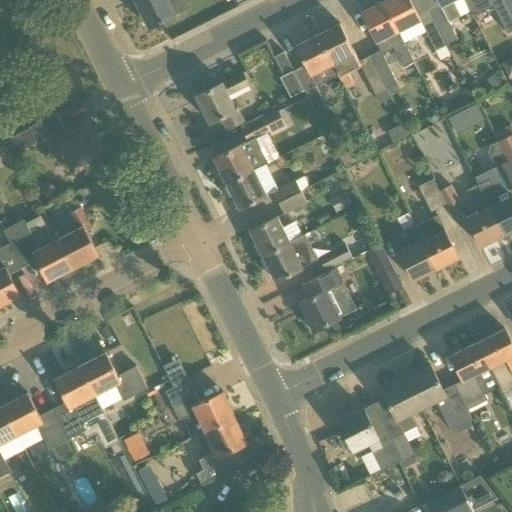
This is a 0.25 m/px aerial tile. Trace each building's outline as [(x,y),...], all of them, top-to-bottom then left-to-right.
[(134,0),(149,28),(176,14),(169,1),(171,0),(134,0)] [(448,45),(430,9),(419,14),(411,0),(387,0),(385,1),(399,30),(420,19),(441,60),(450,55),(446,46),(448,45)] [(465,0),(470,10),(471,10),(466,0),(438,0),(440,4),(430,9),(448,45),(458,40),(449,21),(460,15),(453,1),(455,0),(465,0)] [(496,4),(493,0),(466,0),(471,10),(474,15),(494,5),(496,4)] [(507,33),(511,30),(511,11),(506,0),(493,0),(496,4),(494,5),(507,33)] [(398,30),(399,30),(385,1),(362,13),(376,41),(381,50),(370,55),(387,88),(397,83),(382,54),(394,47),(404,67),(414,61),(398,30)] [(359,61),(355,52),(341,23),(319,34),(339,75),(346,88),(355,84),(349,72),(362,66),(379,100),(390,95),(387,88),(370,55),(359,61)] [(317,86),(339,75),(319,34),(296,46),(306,65),(295,71),(304,90),(305,90),(315,110),(326,105),(317,86)] [(294,71),(293,70),(284,52),(275,57),(284,75),(281,77),(291,97),(304,90),(295,71),(294,71)] [(511,56),(502,62),(511,81),(511,79),(511,56)] [(251,90),(249,86),(242,73),(196,96),(210,123),(222,117),(228,129),(245,120),(234,98),(251,90)] [(494,73),(486,80),(495,91),(504,83),(494,73)] [(227,183),(265,163),(265,164),(269,162),(257,138),(270,131),(272,135),(287,128),(280,113),(277,114),(242,130),(248,141),(214,158),(227,183)] [(87,117),(65,128),(53,134),(73,174),(107,157),(87,117)] [(394,142),(409,135),(403,123),(388,131),(394,142)] [(511,164),(511,163),(511,125),(495,134),(508,160),(509,160),(511,164)] [(29,128),(8,139),(13,150),(14,150),(16,153),(36,142),(29,128)] [(358,160),(350,143),(336,150),(345,167),(358,160)] [(511,189),(511,165),(511,164),(509,160),(508,160),(495,166),(507,192),(511,189)] [(239,209),(273,192),(273,191),(278,188),(265,164),(265,163),(227,183),(239,209)] [(440,191),(439,191),(427,167),(423,169),(428,181),(418,186),(431,211),(446,204),(446,203),(440,191)] [(301,177),(295,180),(278,188),(273,191),(273,192),(279,203),(302,191),(301,190),(306,187),(309,186),(304,175),(301,177)] [(511,230),(511,195),(509,197),(500,202),(488,179),(479,184),(504,234),(511,230)] [(59,188),(44,181),(38,193),(54,200),(59,188)] [(481,246),(504,234),(479,184),(468,189),(479,211),(467,217),(481,246)] [(449,209),(461,203),(452,185),(440,191),(446,203),(446,204),(449,209)] [(302,191),(279,203),(285,215),(308,203),(302,191)] [(346,191),(336,196),(342,208),(352,203),(346,191)] [(58,238),(74,268),(99,254),(87,231),(92,228),(78,200),(65,206),(68,213),(70,212),(78,227),(58,238)] [(415,226),(408,213),(398,218),(412,245),(399,252),(413,280),(436,269),(415,226)] [(415,226),(436,269),(459,257),(437,215),(415,226)] [(296,221),(282,227),(277,217),(250,230),(263,256),(303,236),(296,221)] [(58,238),(38,249),(30,233),(23,220),(4,229),(11,243),(12,243),(23,265),(36,258),(48,281),(74,268),(58,238)] [(315,276),(353,258),(346,245),(318,258),(306,234),(303,236),(263,256),(275,281),(309,264),(315,276)] [(9,272),(23,265),(12,243),(11,243),(3,247),(0,248),(0,305),(21,295),(9,272)] [(402,287),(391,263),(390,263),(378,269),(390,293),(402,287)] [(356,310),(348,293),(336,267),(320,275),(327,289),(300,302),(314,330),(340,317),(356,310)] [(478,342),(490,367),(506,359),(511,370),(511,342),(505,328),(478,342)] [(475,375),(490,367),(478,342),(451,355),(463,380),(454,385),(465,408),(471,419),(472,419),(467,410),(488,399),(475,375)] [(95,394),(114,384),(124,400),(148,388),(137,366),(118,375),(106,352),(81,365),(95,394)] [(102,410),(95,394),(81,365),(55,379),(67,402),(62,404),(53,409),(69,439),(85,429),(81,422),(102,410)] [(465,408),(454,385),(444,390),(431,365),(406,378),(422,408),(436,401),(451,430),(452,429),(460,425),(470,420),(471,419),(465,408)] [(375,403),(403,459),(404,460),(414,455),(415,454),(404,432),(417,425),(411,414),(422,408),(406,378),(382,390),(386,398),(375,403)] [(205,431),(235,417),(223,391),(200,402),(189,380),(166,391),(179,419),(183,417),(192,437),(205,431)] [(65,433),(53,409),(40,415),(28,393),(3,406),(17,434),(24,449),(44,439),(49,449),(69,439),(65,433)] [(382,470),(400,461),(399,460),(403,459),(375,403),(364,409),(364,408),(339,421),(354,450),(368,443),(372,450),(382,470)] [(0,448),(0,443),(17,434),(3,406),(0,407),(0,476),(10,471),(11,470),(0,448)] [(224,455),(247,444),(235,417),(205,431),(215,451),(198,458),(203,469),(225,459),(224,455)] [(473,426),(470,420),(460,425),(463,431),(473,426)] [(137,443),(139,442),(135,434),(133,435),(124,439),(128,448),(137,443)] [(167,500),(156,477),(143,484),(148,492),(155,506),(167,500)] [(462,486),(425,504),(428,511),(470,511),(474,510),(462,486)] [(143,511),(144,511),(138,501),(125,508),(127,511),(143,511)]
